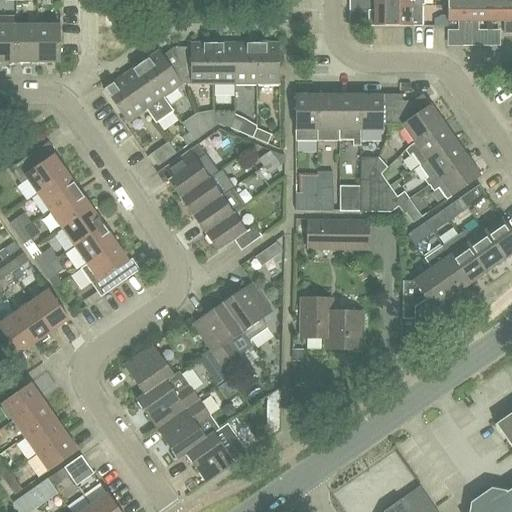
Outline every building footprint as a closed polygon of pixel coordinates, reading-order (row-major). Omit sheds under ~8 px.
[(362,11),(362,0),(349,0),(349,11),(362,11)] [(412,6),(412,0),(373,0),(374,0),(362,0),(362,11),(374,11),(374,6),(412,6)] [(468,22),(468,0),(447,0),(447,22),(463,22),(463,34),(473,34),(473,22),(468,22)] [(488,22),(488,0),(468,0),(468,22),(473,22),(488,22)] [(511,21),(509,22),(508,0),(488,0),(488,22),(503,22),(503,34),(511,34),(511,21)] [(422,6),(412,6),(374,6),(374,11),(374,27),(422,27),(422,6)] [(0,63),(16,63),(16,26),(0,25),(0,63)] [(38,63),(38,26),(16,26),(16,63),(38,63)] [(60,56),(60,26),(38,26),(38,63),(60,63),(60,56)] [(473,34),(463,34),(463,47),(473,47),(473,34)] [(213,85),(213,44),(190,44),(190,48),(174,48),(181,68),(190,68),(190,85),(213,85)] [(235,85),(235,44),(213,44),(213,85),(235,85)] [(256,85),(256,44),(235,44),(235,85),(256,85)] [(279,85),(279,44),(256,44),(256,85),(279,85)] [(182,85),(159,51),(140,64),(164,98),(182,85)] [(164,98),(140,64),(123,77),(146,110),(155,123),(173,111),(164,98)] [(146,110),(123,77),(104,90),(127,123),(146,110)] [(317,141),(317,95),(295,95),(295,138),(295,140),(317,141)] [(339,141),(339,95),(317,95),(317,141),(339,141)] [(360,130),(360,95),(339,95),(339,141),(353,141),(353,146),(360,146),(360,130)] [(395,125),(395,102),(402,102),(402,96),(360,95),(360,130),(383,131),(383,125),(395,125)] [(430,105),(422,95),(413,102),(402,102),(395,102),(395,125),(401,125),(414,143),(443,123),(430,105)] [(230,129),(234,118),(226,114),(222,125),(230,129)] [(213,117),(198,120),(204,135),(213,128),(213,117)] [(243,122),(234,118),(230,129),(238,132),(243,122)] [(204,135),(198,120),(197,120),(185,128),(189,134),(194,141),(204,135)] [(426,161),(455,141),(443,123),(414,143),(415,145),(410,148),(405,152),(409,158),(413,156),(420,166),(427,161),(426,161)] [(271,135),(256,129),(252,138),(267,145),(271,135)] [(194,141),(189,134),(182,140),(187,147),(194,141)] [(439,179),(467,159),(455,141),(426,161),(427,161),(439,179)] [(176,154),(168,142),(150,155),(158,167),(176,154)] [(180,199),(209,179),(196,161),(204,155),(197,145),(177,159),(184,169),(167,181),(180,199)] [(37,194),(66,173),(53,155),(42,163),(35,152),(10,169),(21,184),(27,180),(37,194)] [(263,167),(274,160),(269,153),(258,160),(263,167)] [(476,180),(480,177),(467,159),(439,179),(429,186),(433,192),(438,188),(447,200),(476,180)] [(279,167),(274,160),(263,167),(268,174),(279,167)] [(310,181),(338,182),(339,166),(310,166),(310,181)] [(49,211),(78,191),(66,173),(37,194),(49,211)] [(386,189),(389,187),(381,173),(378,176),(378,179),(377,213),(386,213),(386,189)] [(192,217),(221,196),(209,179),(180,199),(192,217)] [(377,213),(378,179),(370,179),(370,181),(369,213),(377,213)] [(369,213),(370,181),(359,180),(359,199),(359,212),(369,213)] [(460,198),(468,208),(486,196),(479,185),(460,198)] [(333,212),(333,188),(317,188),(317,194),(317,212),(333,212)] [(61,229),(91,208),(78,191),(49,211),(61,229)] [(398,207),(409,200),(404,193),(393,200),(398,207)] [(317,194),(295,194),(295,212),(317,212),(317,194)] [(205,234),(234,214),(221,196),(192,217),(205,234)] [(359,199),(339,199),(339,212),(359,212),(359,199)] [(409,200),(398,207),(403,214),(409,210),(414,207),(409,200)] [(464,211),(456,200),(442,210),(450,221),(464,211)] [(74,247),(103,226),(91,208),(61,229),(74,247)] [(439,228),(450,221),(442,210),(425,222),(432,233),(439,228)] [(241,251),(261,237),(254,226),(246,232),(234,214),(205,234),(218,253),(234,241),(241,251)] [(16,234),(23,229),(16,219),(9,224),(16,234)] [(511,233),(502,219),(484,232),(504,260),(511,254),(511,233)] [(368,222),(308,222),(307,250),(367,250),(368,222)] [(425,238),(432,233),(425,222),(418,227),(425,238)] [(86,265),(115,244),(103,226),(74,247),(86,265)] [(504,260),(484,232),(483,232),(480,227),(468,235),(465,231),(459,235),(486,273),(504,260)] [(31,239),(23,229),(16,234),(23,245),(31,239)] [(486,273),(459,235),(442,247),(468,285),(486,273)] [(19,249),(14,242),(4,249),(9,257),(19,249)] [(282,252),(276,243),(266,251),(272,259),(282,252)] [(125,281),(117,270),(128,262),(115,244),(86,265),(80,269),(100,298),(125,281)] [(468,285),(442,247),(425,259),(431,268),(431,269),(451,298),(468,285)] [(5,266),(10,273),(21,266),(28,262),(22,254),(16,259),(5,266)] [(34,259),(41,270),(48,265),(41,254),(34,259)] [(55,275),(48,265),(41,270),(48,280),(55,275)] [(10,273),(5,266),(0,269),(0,280),(0,281),(10,273)] [(451,298),(431,269),(412,281),(402,281),(402,307),(406,307),(415,307),(418,305),(426,300),(432,310),(451,298)] [(261,320),(272,313),(251,283),(222,304),(242,333),(248,341),(267,328),(261,320)] [(69,320),(48,290),(31,302),(51,332),(69,320)] [(362,350),(363,313),(331,313),(331,300),(300,299),(300,338),(324,338),(324,349),(362,350)] [(41,344),(50,338),(47,335),(51,332),(31,302),(14,314),(35,343),(39,341),(41,344)] [(229,343),(242,333),(222,304),(192,324),(222,367),(238,356),(229,343)] [(415,307),(406,307),(406,320),(418,320),(418,305),(415,307)] [(35,343),(14,314),(0,323),(0,347),(15,369),(25,362),(26,358),(22,352),(35,343)] [(166,381),(174,376),(173,375),(153,345),(123,366),(144,395),(144,396),(166,380),(166,381)] [(303,361),(303,350),(292,350),(292,361),(303,361)] [(208,375),(217,388),(229,379),(220,366),(208,375)] [(156,430),(199,400),(179,372),(174,376),(166,381),(166,380),(144,396),(144,395),(136,401),(156,430)] [(12,421),(42,401),(30,384),(27,386),(0,404),(12,421)] [(280,415),(281,390),(267,399),(267,415),(280,415)] [(206,438),(214,433),(219,429),(199,400),(156,430),(177,460),(185,454),(206,439),(206,438)] [(24,438),(54,417),(42,401),(12,421),(24,438)] [(511,511),(511,412),(494,425),(507,443),(508,443),(511,449),(511,487),(508,491),(490,488),(470,502),(467,511),(511,511)] [(36,455),(65,434),(54,417),(24,438),(36,455)] [(248,454),(227,424),(219,429),(214,433),(206,438),(206,439),(185,454),(205,483),(248,454)] [(48,472),(77,451),(65,434),(36,455),(48,472)] [(412,469),(433,448),(424,439),(403,460),(412,469)] [(88,466),(81,456),(64,468),(71,478),(88,466)] [(431,485),(444,472),(438,465),(424,478),(431,485)] [(52,487),(62,480),(57,473),(47,480),(52,487)] [(22,490),(14,480),(7,485),(15,495),(22,490)] [(30,492),(40,506),(57,494),(52,487),(47,480),(30,492)] [(447,484),(432,503),(441,509),(456,490),(447,484)] [(436,511),(419,487),(384,511),(383,511),(436,511)] [(31,511),(40,506),(30,492),(18,500),(13,504),(18,511),(31,511)] [(119,511),(107,494),(90,506),(94,511),(119,511)]
